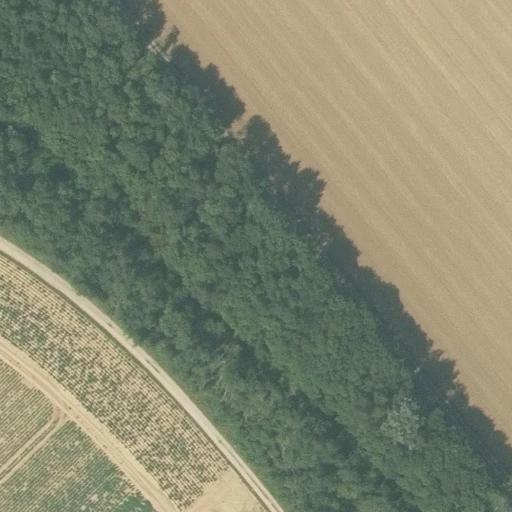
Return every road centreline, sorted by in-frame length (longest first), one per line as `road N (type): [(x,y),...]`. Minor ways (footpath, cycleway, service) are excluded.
road 1 (track): [(511,487),(111,0)]
road 2 (track): [(0,246),(56,282),(159,372),(280,511)]
